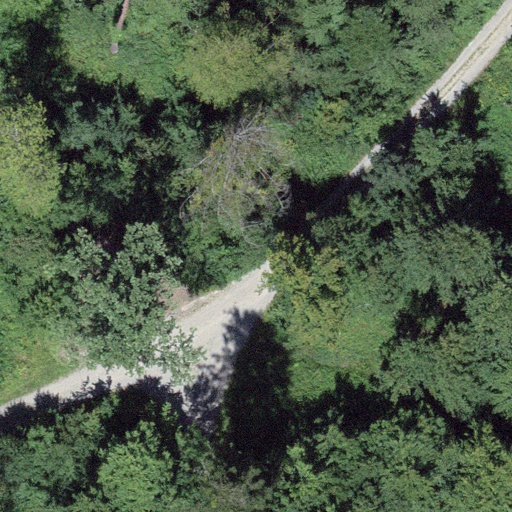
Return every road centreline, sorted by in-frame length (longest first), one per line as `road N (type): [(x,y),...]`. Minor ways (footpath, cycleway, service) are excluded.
road 1 (track): [(0,408),(336,240),(511,23)]
road 2 (track): [(336,240),(231,511)]
